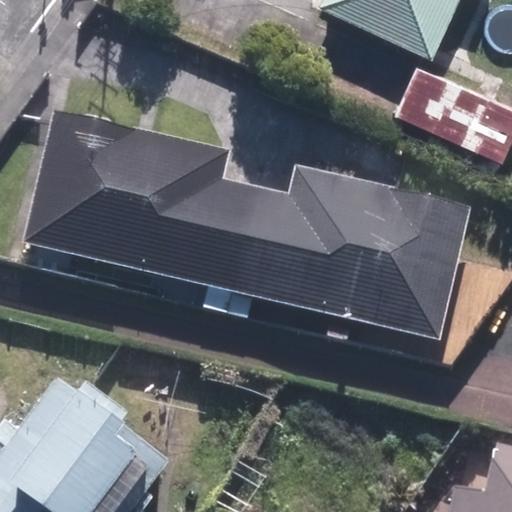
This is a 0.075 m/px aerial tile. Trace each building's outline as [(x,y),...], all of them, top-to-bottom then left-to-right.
[(311,0),(310,4),(421,61),(451,0),(464,0),(474,5),(476,0),(311,0)] [(511,111),(407,67),(385,120),(499,168),(511,137),(511,111)] [(47,119),(15,252),(199,297),(195,313),(244,324),(248,309),(429,353),(462,217),(293,176),(286,206),(217,189),(224,162),(47,119)] [(50,381),(0,446),(0,511),(135,511),(167,471),(50,381)] [(511,511),(511,460),(469,453),(457,511),(445,511),(433,510),(432,511),(511,511)]
